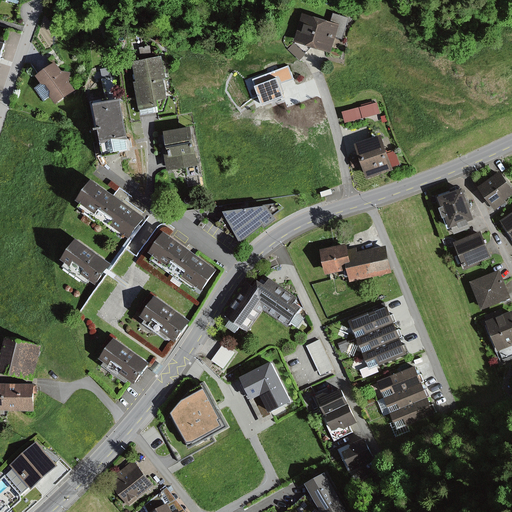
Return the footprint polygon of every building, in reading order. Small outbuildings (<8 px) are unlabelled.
[(330,22),(302,13),(293,42),(331,54),(336,37),(342,39),(349,18),(333,13),(330,22)] [(124,38),(122,30),(116,31),(117,39),(124,38)] [(165,38),(158,35),(155,41),(162,45),(165,38)] [(136,82),(134,83),(139,111),(140,110),(141,116),(158,112),(156,101),(166,99),(163,80),(166,79),(161,56),(152,58),(150,46),(139,48),(142,60),(132,62),(136,82)] [(305,54),(298,47),(293,52),(300,59),(305,54)] [(61,71),(55,62),(45,69),(35,76),(41,84),(34,88),(43,101),(50,97),(55,105),(75,91),(68,82),(70,76),(67,72),(61,71)] [(288,66),(251,79),(261,106),(283,98),(281,93),(283,92),(280,84),(293,79),(288,66)] [(106,99),(91,102),(99,145),(109,143),(110,153),(127,150),(125,140),(127,139),(120,102),(124,101),(121,86),(116,86),(114,77),(111,77),(109,68),(100,70),(106,99)] [(341,112),(344,123),(380,114),(377,103),(341,112)] [(139,114),(132,115),(133,122),(141,121),(139,114)] [(164,155),(167,171),(198,165),(191,126),(163,132),(168,154),(164,155)] [(388,154),(381,135),(354,144),(367,179),(393,170),(392,167),(399,164),(395,151),(388,154)] [(359,167),(357,160),(350,162),(352,169),(359,167)] [(507,203),(505,201),(511,195),(511,188),(500,171),(478,187),(495,211),(507,203)] [(142,227),(149,217),(127,200),(130,196),(119,188),(114,196),(91,180),(76,200),(95,214),(99,209),(114,219),(110,225),(129,239),(139,225),(142,227)] [(474,220),(462,188),(437,197),(441,208),(439,208),(443,218),(445,217),(450,229),(452,229),(454,235),(470,229),(468,223),(474,220)] [(163,207),(170,202),(166,195),(159,199),(163,207)] [(224,215),(217,225),(241,242),(262,225),(264,229),(276,219),(273,216),(283,208),(277,203),(223,212),(224,215)] [(511,212),(500,221),(502,224),(501,225),(511,240),(511,212)] [(491,258),(481,231),(453,242),(464,269),(491,258)] [(202,291),(217,270),(197,256),(164,232),(149,253),(153,256),(150,260),(173,276),(170,281),(179,287),(182,283),(195,292),(197,288),(202,291)] [(96,285),(111,264),(76,238),(61,260),(70,267),(73,262),(84,270),(81,274),(96,285)] [(348,250),(346,244),(320,250),(325,275),(347,270),(350,282),(392,273),(386,245),(357,252),(356,248),(348,250)] [(511,298),(499,270),(470,282),(481,310),(511,298)] [(256,287),(248,281),(223,315),(230,320),(225,327),(235,334),(240,327),(248,333),(264,311),(288,328),(292,323),(298,327),(304,318),(298,314),(302,308),(295,303),(299,298),(270,278),(266,283),(261,280),(256,287)] [(155,296),(140,317),(145,321),(143,324),(166,341),(169,338),(175,343),(190,322),(155,296)] [(389,313),(386,306),(349,321),(356,338),(393,323),(396,322),(392,312),(389,313)] [(511,311),(504,315),(501,309),(485,316),(487,321),(484,322),(496,353),(499,352),(503,360),(511,356),(511,311)] [(396,329),(393,323),(356,338),(362,354),(400,338),(402,337),(399,328),(396,329)] [(0,373),(33,381),(41,346),(5,338),(0,356),(0,373)] [(114,338),(99,359),(104,363),(102,366),(125,383),(128,380),(134,385),(149,364),(114,338)] [(403,345),(400,338),(362,354),(368,366),(359,370),(363,379),(379,372),(377,367),(409,353),(405,344),(403,345)] [(319,340),(306,346),(320,377),(333,371),(319,340)] [(347,342),(338,346),(342,353),(347,351),(350,343),(347,342)] [(236,354),(223,345),(212,361),(224,370),(236,354)] [(271,362),(239,378),(251,401),(260,396),(269,413),(292,402),(271,362)] [(158,363),(152,370),(157,374),(163,366),(158,363)] [(417,374),(414,367),(409,369),(408,365),(402,368),(403,371),(377,382),(384,398),(421,383),(424,382),(420,372),(417,374)] [(185,390),(168,413),(188,448),(226,427),(222,420),(224,419),(202,380),(185,390)] [(0,410),(11,411),(11,384),(0,383),(0,410)] [(423,389),(421,383),(384,398),(377,401),(384,416),(390,414),(427,398),(430,397),(426,388),(423,389)] [(11,384),(11,411),(34,411),(34,394),(37,394),(37,384),(11,384)] [(317,399),(325,415),(348,404),(340,386),(325,393),(325,396),(317,399)] [(430,404),(427,398),(390,414),(394,422),(390,424),(396,437),(410,431),(407,425),(436,413),(433,403),(430,404)] [(348,404),(325,415),(332,431),(340,428),(342,429),(357,423),(348,404)] [(342,452),(350,471),(359,467),(360,464),(374,458),(365,438),(351,444),(350,449),(342,452)] [(32,491),(59,466),(37,441),(10,465),(13,468),(0,479),(0,511),(6,511),(20,500),(20,495),(29,488),(32,491)] [(134,460),(108,481),(128,507),(154,486),(134,460)] [(358,469),(350,476),(355,481),(363,474),(358,469)] [(309,499),(305,495),(285,511),(312,511),(317,508),(311,502),(313,500),(319,511),(346,511),(325,473),(305,484),(312,497),(309,499)] [(166,488),(143,506),(146,511),(184,511),(182,508),(166,488)]
